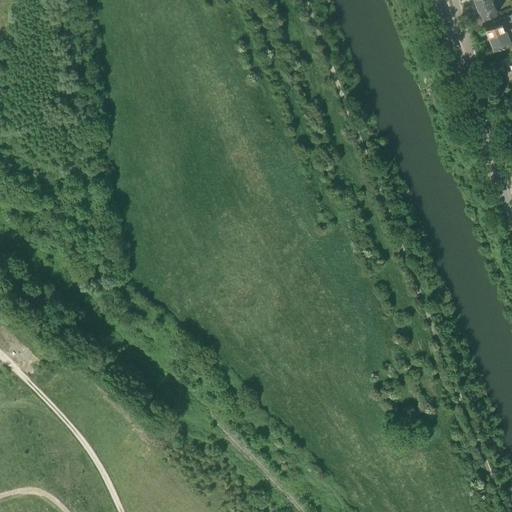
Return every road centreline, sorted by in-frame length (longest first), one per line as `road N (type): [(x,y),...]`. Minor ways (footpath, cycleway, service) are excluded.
road 1 (track): [(305,0),(505,511)]
road 2 (tertiary): [(511,210),(440,0)]
road 3 (track): [(123,511),(90,451),(0,355)]
